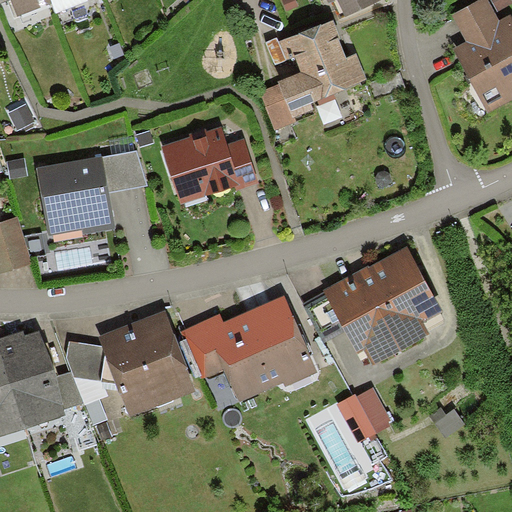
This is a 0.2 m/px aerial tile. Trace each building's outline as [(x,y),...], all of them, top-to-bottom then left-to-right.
[(7,0),(7,1),(12,13),(43,0),(7,0)] [(47,0),(51,10),(77,0),(47,0)] [(324,0),(334,17),(365,0),(324,0)] [(460,39),(448,45),(480,108),(511,92),(511,25),(506,14),(492,21),(480,0),(471,0),(447,12),(460,39)] [(324,17),(280,33),(293,67),(269,76),(272,84),(254,91),(268,129),(290,120),(286,110),(304,103),(363,81),(351,51),(339,56),(324,17)] [(22,103),(3,112),(11,131),(31,122),(22,103)] [(215,126),(156,145),(174,201),(251,176),(239,139),(221,145),(215,126)] [(134,147),(30,164),(42,236),(110,225),(104,190),(140,184),(134,147)] [(22,158),(3,160),(6,179),(25,177),(22,158)] [(16,215),(0,218),(0,270),(28,263),(16,215)] [(404,246),(320,292),(349,345),(360,339),(370,357),(421,329),(413,315),(436,303),(404,246)] [(214,312),(177,328),(199,379),(219,370),(233,402),(311,368),(279,295),(218,322),(214,312)] [(97,344),(67,340),(60,354),(69,374),(73,373),(107,378),(128,416),(192,392),(158,309),(94,339),(97,344)] [(34,327),(0,338),(0,428),(82,401),(73,373),(69,374),(52,380),(34,327)] [(371,387),(335,405),(354,442),(373,433),(370,428),(388,420),(371,387)] [(441,415),(436,409),(424,419),(441,439),(460,424),(448,410),(441,415)]
